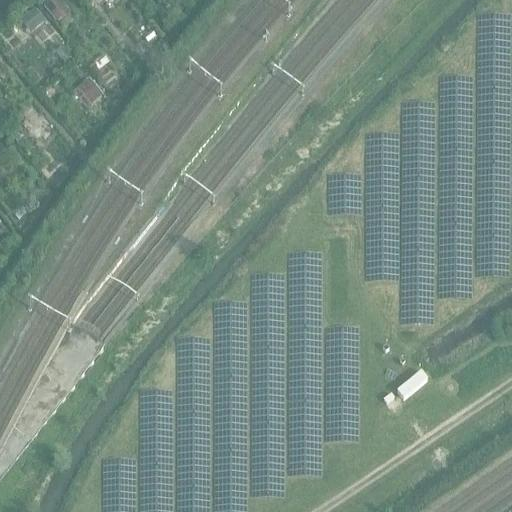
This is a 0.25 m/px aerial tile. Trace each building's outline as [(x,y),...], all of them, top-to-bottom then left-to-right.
[(57,0),(54,0),(44,9),(56,24),(69,14),(57,0)] [(34,11),(24,19),(34,32),(44,24),(34,11)] [(88,81),(77,90),(91,107),(102,97),(88,81)] [(42,120),(29,133),(45,148),(57,135),(42,120)] [(33,388),(16,420),(0,451),(0,479),(104,350),(69,324),(65,331),(33,388)]
